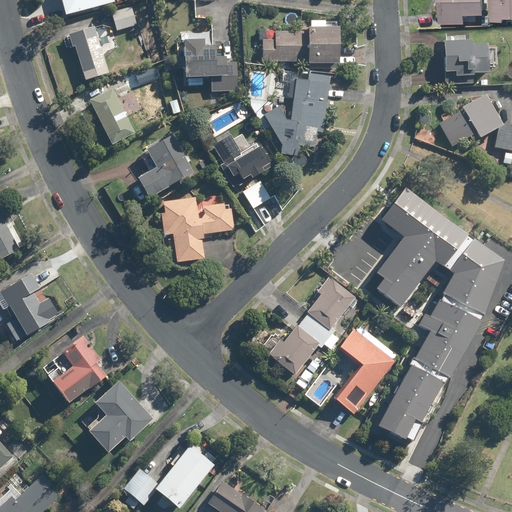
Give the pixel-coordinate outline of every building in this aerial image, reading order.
[(114,3),(113,0),(61,0),(65,15),(114,3)] [(440,0),(441,22),(484,21),(484,11),(486,11),(485,0),(440,0)] [(511,0),(485,0),(486,11),(490,11),(491,21),(505,21),(505,16),(511,15),(511,0)] [(131,24),(134,23),(129,8),(111,13),(117,32),(132,27),(131,24)] [(333,28),(332,28),(332,24),(319,24),(319,21),(305,22),(306,29),(303,29),(302,32),(270,32),(270,41),(257,41),(257,61),(278,62),(278,69),(290,69),(294,69),(294,61),(303,61),(303,64),(304,64),(304,70),(330,70),(330,64),(333,64),(333,28)] [(88,28),(63,36),(67,48),(69,48),(80,82),(103,74),(96,52),(98,52),(97,48),(95,49),(88,28)] [(197,86),(197,85),(200,85),(200,78),(206,77),(207,93),(232,92),(231,63),(220,64),(220,58),(209,58),(209,46),(198,47),(198,40),(178,41),(176,41),(178,78),(182,78),(186,78),(186,86),(197,86)] [(468,42),(440,43),(441,85),(468,84),(468,73),(483,73),(482,45),(468,45),(468,42)] [(288,97),(294,98),(291,121),(286,120),(277,107),(263,116),(282,144),(280,155),(282,155),(299,157),(300,146),(315,147),(317,132),(323,133),(330,75),(309,72),(308,80),(291,78),(288,97)] [(108,91),(86,102),(108,146),(130,135),(108,91)] [(480,138),(499,127),(493,147),(511,150),(511,127),(502,125),(484,95),(462,108),(463,110),(439,124),(452,147),(472,135),(475,140),(479,137),(480,138)] [(176,100),(170,102),(173,114),(180,112),(176,100)] [(267,103),(261,107),(265,112),(270,109),(267,103)] [(146,150),(155,168),(137,178),(149,198),(193,172),(171,135),(146,150)] [(231,136),(213,146),(224,164),(221,167),(233,187),(238,184),(239,186),(246,182),(244,179),(250,176),(251,178),(263,172),(261,169),(269,164),(265,158),(267,157),(258,142),(249,148),(242,135),(234,140),(231,136)] [(511,155),(506,154),(503,162),(510,164),(511,157),(511,155)] [(270,199),(260,182),(243,192),(253,209),(270,199)] [(430,236),(433,238),(449,219),(441,212),(445,207),(439,203),(442,200),(428,189),(425,193),(415,186),(382,228),(425,262),(436,247),(427,240),(430,236)] [(224,205),(203,207),(205,218),(198,219),(195,198),(163,202),(165,214),(162,215),(165,235),(173,234),(176,262),(204,259),(201,239),(204,238),(203,234),(233,230),(230,210),(225,210),(224,205)] [(0,259),(19,250),(5,222),(6,222),(0,209),(0,259)] [(391,235),(383,244),(389,248),(380,259),(390,266),(383,275),(358,255),(340,278),(391,318),(414,288),(422,294),(430,285),(432,271),(430,269),(432,267),(425,262),(391,235)] [(511,280),(511,265),(467,246),(446,297),(492,320),(511,280)] [(33,293),(39,289),(31,275),(0,293),(0,304),(3,310),(9,306),(14,316),(1,324),(7,334),(32,319),(33,321),(45,314),(33,293)] [(322,296),(303,319),(334,344),(338,340),(332,334),(334,331),(331,328),(355,299),(329,278),(318,292),(322,296)] [(492,320),(446,297),(416,359),(458,382),(492,320)] [(280,341),(269,355),(294,375),(318,346),(321,348),(324,344),(330,349),(334,344),(303,319),(283,343),(280,341)] [(358,366),(334,398),(354,414),(395,362),(393,361),(397,356),(359,328),(356,331),(354,330),(338,350),(358,366)] [(61,353),(72,367),(52,383),(69,404),(88,388),(89,389),(106,376),(95,363),(100,359),(82,336),(61,353)] [(371,427),(411,449),(458,382),(416,359),(371,427)] [(341,382),(325,370),(305,396),(321,408),(341,382)] [(107,415),(88,432),(107,453),(125,437),(129,442),(153,419),(119,382),(96,404),(107,415)] [(0,444),(0,468),(12,457),(0,444)] [(211,464),(215,459),(207,453),(203,457),(190,446),(159,485),(139,470),(123,490),(130,496),(125,503),(133,509),(139,502),(143,506),(156,490),(179,509),(213,466),(211,464)] [(42,511),(57,498),(49,488),(52,485),(42,475),(14,502),(10,498),(0,506),(0,511),(42,511)] [(265,511),(266,511),(222,482),(207,503),(220,511),(265,511)]
